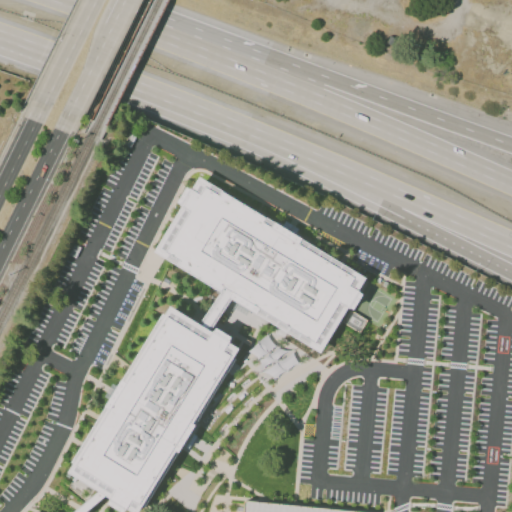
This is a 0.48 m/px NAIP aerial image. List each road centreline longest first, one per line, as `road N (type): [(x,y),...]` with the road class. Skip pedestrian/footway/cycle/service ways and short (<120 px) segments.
road 1 (motorway): [(0,34),(388,189)]
road 2 (motorway): [(511,182),(266,73)]
road 3 (motorway): [(266,73),(111,13)]
road 4 (primary): [(0,253),(69,113)]
road 5 (motorway): [(511,144),(366,92)]
road 6 (motorway): [(388,189),(511,242)]
